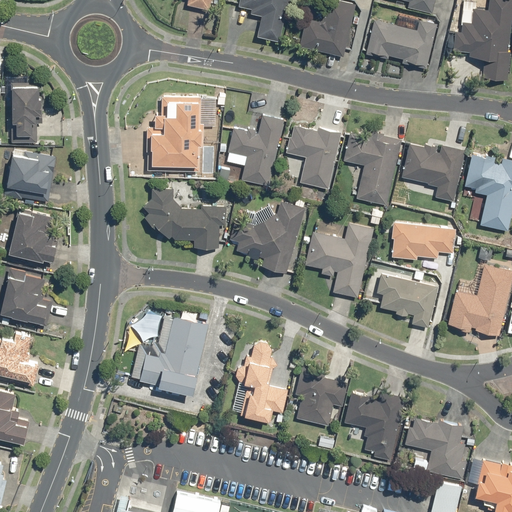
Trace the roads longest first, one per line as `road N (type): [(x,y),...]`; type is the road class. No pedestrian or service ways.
road 1 (residential): [(101,274),(222,287),(462,376)]
road 2 (residential): [(127,48),(496,107)]
road 3 (tertiary): [(101,274),(86,381),(39,511)]
road 4 (tertiary): [(93,73),(101,274)]
